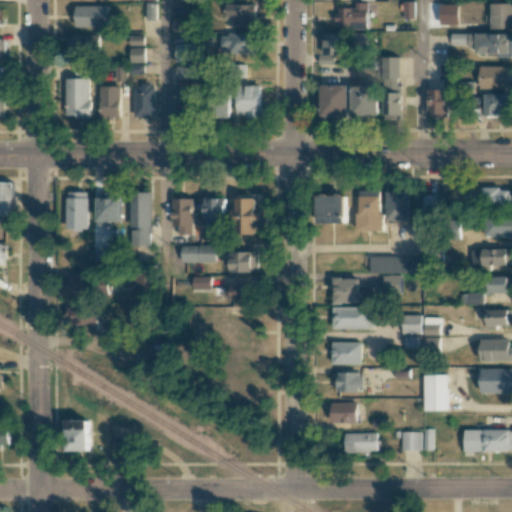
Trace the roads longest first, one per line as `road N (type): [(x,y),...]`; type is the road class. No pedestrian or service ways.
road 1 (residential): [(511,487),(0,492)]
road 2 (residential): [(35,0),(38,511)]
road 3 (tertiary): [(511,154),(0,154)]
road 4 (residential): [(292,0),(294,490)]
